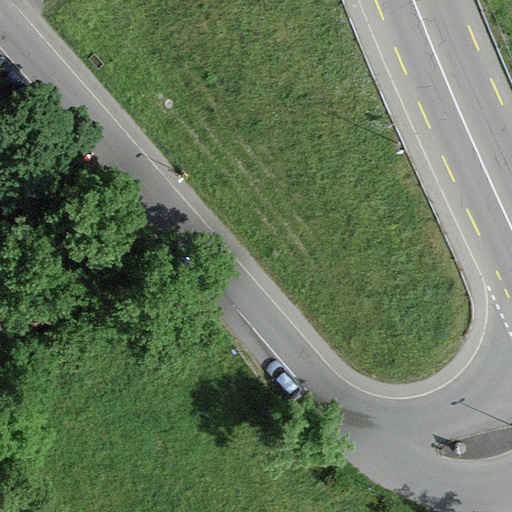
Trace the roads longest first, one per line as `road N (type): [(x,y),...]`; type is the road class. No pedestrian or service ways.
road 1 (residential): [(0,24),(314,391),(348,419),(416,451),(511,436)]
road 2 (tertiary): [(416,0),(511,228)]
